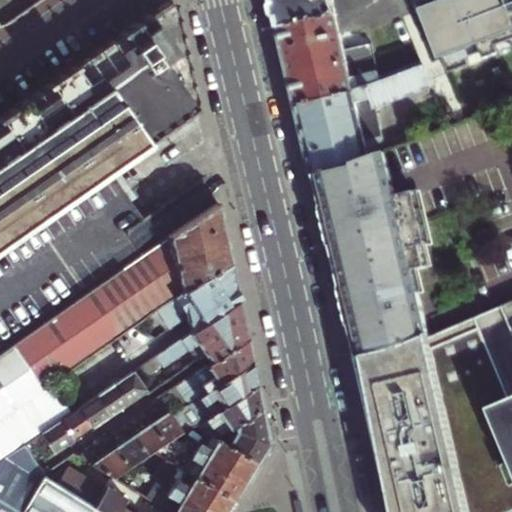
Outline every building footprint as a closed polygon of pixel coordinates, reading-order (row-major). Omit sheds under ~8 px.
[(0,161),(108,86),(147,142),(197,108),(190,73),(176,4),(166,0),(61,73),(0,115),(0,161)] [(272,0),(276,14),(279,29),(336,16),(337,16),(333,2),(332,2),(331,0),(272,0)] [(511,0),(409,0),(416,16),(423,14),(428,27),(434,24),(441,43),(435,45),(445,77),(467,69),(465,62),(480,57),(482,64),(511,53),(511,0)] [(282,39),(284,48),(340,35),(338,25),(336,16),(279,29),(282,37),(282,39)] [(340,35),(284,48),(289,68),(295,92),(298,106),(380,83),(374,55),(371,45),(344,51),(340,35)] [(425,69),(423,67),(380,83),(298,106),(306,140),(315,177),(320,176),(349,168),(348,167),(385,153),(387,152),(377,111),(433,88),(425,69)] [(0,161),(0,244),(108,169),(147,142),(108,86),(0,161)] [(420,298),(396,197),(385,153),(348,167),(349,168),(320,176),(328,207),(322,209),(328,233),(332,249),(338,248),(347,289),(341,290),(350,329),(357,327),(364,359),(396,350),(429,336),(420,298)] [(315,177),(322,209),(328,207),(320,176),(315,177)] [(421,191),(396,197),(420,298),(426,296),(421,271),(427,269),(422,246),(434,243),(421,191)] [(50,383),(158,311),(230,264),(225,238),(217,203),(159,243),(149,250),(12,345),(42,388),(50,383)] [(339,280),(341,290),(347,289),(338,248),(332,249),(339,280)] [(191,333),(238,301),(236,291),(230,264),(158,311),(172,332),(188,322),(191,333)] [(189,351),(196,362),(244,330),(241,318),(238,301),(191,333),(161,352),(156,356),(163,368),(173,361),(189,351)] [(511,511),(511,336),(488,347),(476,317),(429,336),(396,350),(364,359),(358,360),(378,450),(391,511),(511,511)] [(354,345),(358,360),(364,359),(357,327),(350,329),(354,345)] [(244,330),(196,362),(198,365),(200,368),(246,338),(245,334),(244,330)] [(202,395),(251,362),(248,351),(246,338),(200,368),(179,382),(189,397),(199,390),(202,395)] [(0,460),(23,445),(41,433),(60,420),(71,413),(50,383),(42,388),(12,345),(0,352),(0,460)] [(180,372),(196,362),(189,351),(173,361),(180,372)] [(179,432),(194,426),(256,385),(254,375),(251,362),(202,395),(192,401),(169,416),(179,432)] [(144,392),(131,372),(113,384),(126,404),(134,398),(144,392)] [(192,401),(189,397),(179,382),(162,393),(168,402),(162,406),(169,416),(192,401)] [(95,397),(108,416),(117,410),(126,404),(113,384),(95,397)] [(256,385),(194,426),(196,426),(216,439),(223,435),(235,427),(261,409),(259,400),(256,385)] [(157,397),(159,400),(162,406),(168,402),(162,393),(157,397)] [(100,421),(108,416),(95,397),(77,409),(90,428),(100,421)] [(155,421),(149,424),(162,444),(171,437),(175,435),(179,432),(169,416),(162,406),(159,400),(152,404),(160,417),(155,421)] [(60,420),(73,440),(81,434),(90,428),(77,409),(71,413),(60,420)] [(227,446),(256,464),(268,445),(265,429),(261,409),(235,427),(236,433),(227,446)] [(60,420),(41,433),(53,452),(63,446),(73,440),(60,420)] [(139,431),(131,437),(144,456),(162,444),(149,424),(139,431)] [(216,439),(196,426),(184,445),(245,482),(250,473),(256,464),(227,446),(222,444),(216,439)] [(224,437),(223,435),(216,439),(222,444),(224,442),(224,437)] [(122,442),(113,449),(126,468),(144,456),(131,437),(122,442)] [(245,482),(184,445),(178,442),(171,437),(162,444),(177,452),(171,462),(234,501),(239,492),(245,482)] [(101,511),(93,506),(43,476),(40,470),(23,445),(0,460),(0,511),(101,511)] [(126,468),(113,449),(106,454),(98,459),(86,450),(79,456),(113,477),(126,468)] [(234,501),(171,462),(169,461),(158,480),(210,511),(226,511),(228,510),(234,501)] [(46,466),(40,470),(43,476),(49,471),(46,466)] [(210,511),(158,480),(147,498),(169,511),(210,511)] [(127,511),(122,509),(128,500),(106,486),(93,506),(101,511),(127,511)]
